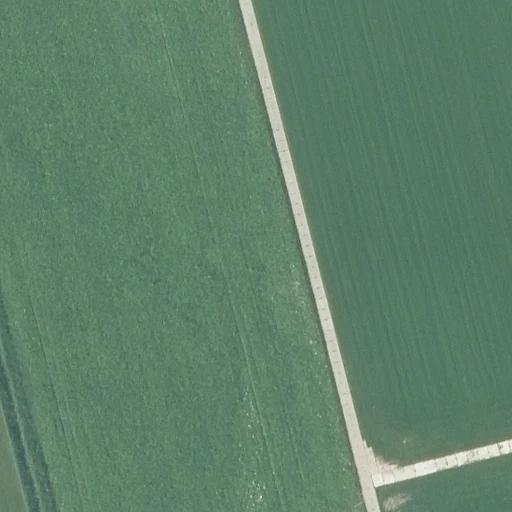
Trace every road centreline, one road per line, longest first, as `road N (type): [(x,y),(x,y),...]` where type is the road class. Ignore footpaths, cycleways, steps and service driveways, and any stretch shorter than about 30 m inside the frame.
road 1 (track): [(368,483),(245,0)]
road 2 (track): [(511,447),(368,483)]
